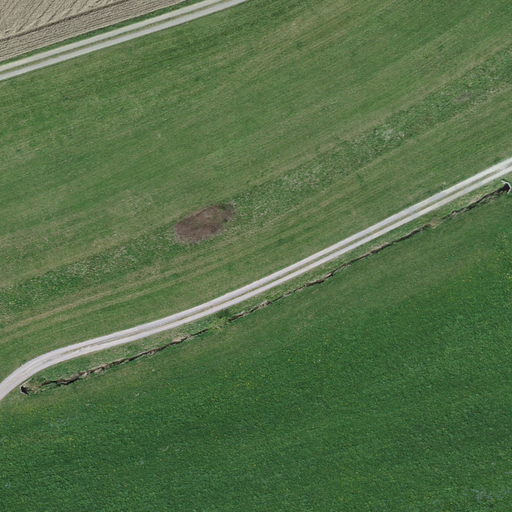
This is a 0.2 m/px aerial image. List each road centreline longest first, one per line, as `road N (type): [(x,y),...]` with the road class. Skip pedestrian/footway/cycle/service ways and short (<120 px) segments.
road 1 (track): [(511,168),(201,315),(46,361),(0,396)]
road 2 (track): [(220,0),(0,72)]
